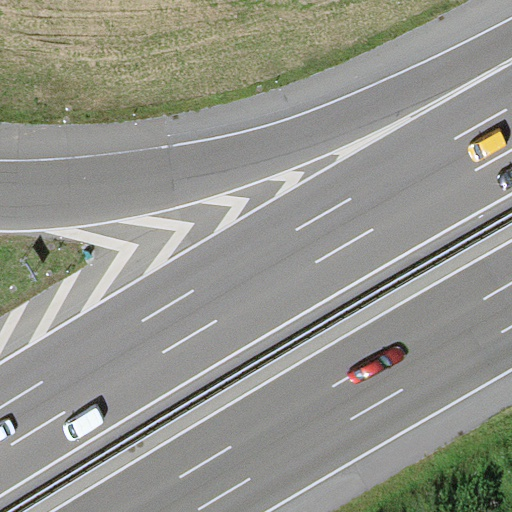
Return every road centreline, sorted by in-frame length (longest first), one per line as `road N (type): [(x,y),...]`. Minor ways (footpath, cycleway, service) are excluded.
road 1 (motorway): [(511,129),(0,430)]
road 2 (motorway): [(511,51),(298,140),(195,171),(88,191),(0,195)]
road 3 (motorway): [(159,511),(511,304)]
